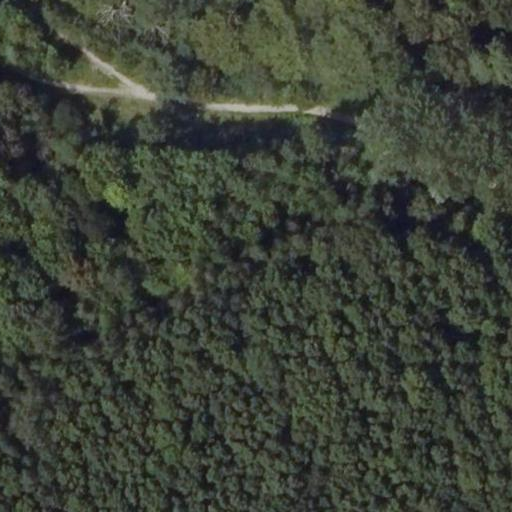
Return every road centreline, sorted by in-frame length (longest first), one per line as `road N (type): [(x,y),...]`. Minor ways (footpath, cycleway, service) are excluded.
road 1 (track): [(41,0),(151,98),(384,149)]
road 2 (track): [(0,60),(49,88),(151,98)]
road 3 (track): [(511,198),(384,149)]
